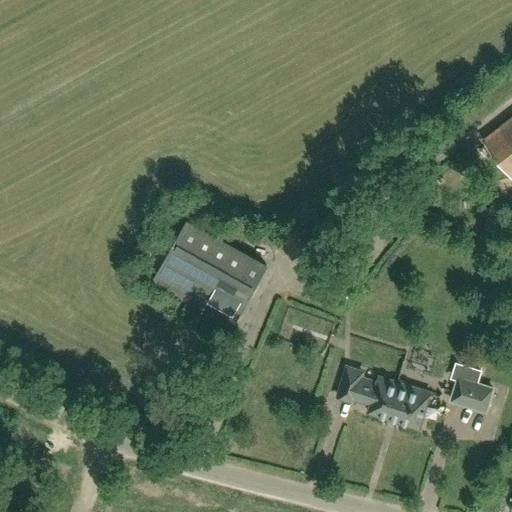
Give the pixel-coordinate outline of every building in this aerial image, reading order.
[(511,163),(511,117),(491,132),(511,163)] [(186,221),(152,283),(231,327),(266,265),(186,221)] [(301,221),(276,239),(292,261),(316,242),(301,221)] [(452,378),(458,380),(452,401),(486,412),(493,389),(477,384),(480,372),(457,364),(452,378)] [(378,383),(361,378),(363,372),(348,368),(339,397),(354,401),(354,399),(371,404),(368,412),(419,428),(430,393),(379,378),(378,383)]
